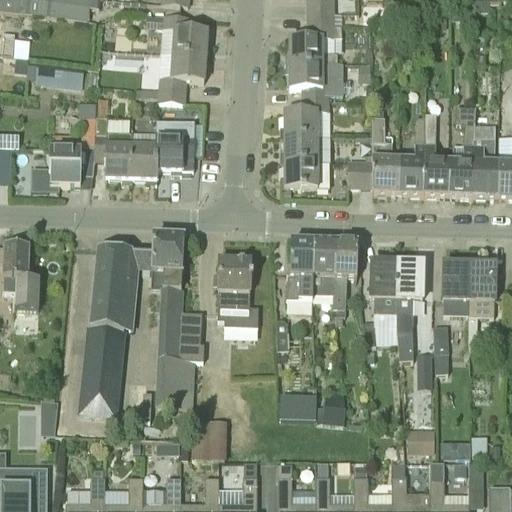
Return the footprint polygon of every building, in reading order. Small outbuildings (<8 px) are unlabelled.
[(0,0),(0,17),(31,22),(48,23),(88,26),(90,13),(90,10),(97,11),(98,0),(0,0)] [(160,0),(160,11),(186,13),(187,1),(205,2),(205,0),(160,0)] [(306,0),(307,8),(333,8),(332,0),(306,0)] [(307,8),(306,20),(333,20),(333,8),(307,8)] [(333,32),(333,20),(306,20),(306,32),(333,32)] [(170,60),(205,63),(207,37),(189,36),(189,25),(147,22),(146,34),(161,35),(161,36),(172,37),(170,60)] [(288,70),(336,70),(336,59),(334,59),(334,45),(341,45),(342,32),(333,32),(306,32),(306,44),(288,44),(288,70)] [(156,84),(155,97),(157,97),(184,99),(184,87),(203,89),(205,63),(170,60),(168,85),(156,84)] [(15,66),(14,78),(26,79),(27,67),(15,66)] [(300,107),(327,107),(327,95),(322,95),(322,83),(328,83),(328,85),(341,85),(341,70),(336,70),(288,70),(288,96),(300,96),(300,107)] [(38,74),(37,87),(83,93),(85,80),(38,74)] [(156,104),(157,97),(155,97),(133,95),(132,102),(156,104)] [(184,99),(157,97),(156,109),(184,111),(184,99)] [(282,144),(318,144),(318,119),(327,119),(327,107),(300,107),(300,118),(282,118),(282,144)] [(196,138),(196,113),(184,113),(184,138),(196,138)] [(445,205),(470,206),(472,114),(456,113),(455,130),(464,130),(462,168),(446,167),(445,205)] [(496,207),(496,169),(494,169),(495,132),(474,132),(475,114),(472,114),(470,206),(496,207)] [(445,205),(446,167),(446,158),(434,158),(435,121),(425,120),(424,125),(423,125),(421,204),(445,205)] [(104,186),(129,186),(131,152),(131,140),(106,139),(106,124),(94,124),(93,155),(93,167),(105,168),(104,186)] [(397,203),(421,204),(423,125),(414,124),(413,166),(399,165),(397,203)] [(397,203),(399,165),(391,165),(392,143),(384,143),(385,125),(370,125),(370,168),(371,167),(371,194),(371,202),(397,203)] [(0,139),(0,186),(11,186),(11,151),(20,151),(20,140),(0,139)] [(156,143),(156,177),(180,178),(180,168),(192,168),(193,142),(180,141),(180,143),(156,143)] [(155,187),(156,177),(156,143),(154,143),(153,153),(131,152),(129,186),(155,187)] [(282,168),(329,169),(329,144),(318,144),(282,144),(282,168)] [(93,167),(93,155),(48,154),(47,175),(49,175),(49,192),(79,193),(79,182),(91,183),(93,167)] [(496,207),(511,207),(511,155),(511,169),(496,169),(496,207)] [(359,194),(359,167),(347,167),(347,194),(359,194)] [(371,167),(370,168),(359,167),(359,194),(371,194),(371,167)] [(282,194),(315,195),(329,195),(329,169),(282,168),(282,194)] [(95,256),(87,334),(129,339),(132,340),(138,277),(149,277),(149,280),(151,280),(150,295),(159,296),(154,415),(191,416),(193,369),(178,367),(181,320),(180,297),(182,244),(153,242),(151,258),(95,256)] [(311,305),(312,302),(313,248),(290,247),(287,304),(311,305)] [(312,302),(332,302),(334,249),(313,248),(312,302)] [(334,249),(332,302),(331,316),(332,316),(332,322),(335,322),(335,330),(342,330),(342,323),(344,323),(345,286),(355,286),(356,249),(334,249)] [(25,300),(26,284),(28,253),(3,252),(2,284),(1,299),(25,300)] [(217,265),(216,299),(216,315),(216,327),(225,327),(225,336),(259,337),(259,314),(248,314),(248,300),(249,300),(250,284),(251,284),(252,280),(249,280),(249,266),(217,265)] [(387,321),(397,321),(395,270),(369,269),(369,307),(372,307),(372,321),(376,321),(376,326),(387,327),(387,321)] [(412,308),(421,308),(422,270),(395,270),(397,321),(396,339),(412,339),(412,308)] [(442,308),(442,322),(468,322),(469,271),(442,271),(441,308),(442,308)] [(469,271),(468,322),(467,347),(476,348),(476,325),(492,325),(492,310),(493,310),(494,272),(469,271)] [(181,320),(178,367),(193,369),(202,369),(203,352),(199,352),(200,321),(181,320)] [(363,354),(375,353),(373,329),(361,330),(363,354)] [(276,366),(293,365),(292,331),(275,332),(276,366)] [(446,361),(447,361),(446,333),(432,334),(434,382),(447,381),(446,361)] [(129,339),(87,334),(77,422),(119,427),(129,339)] [(412,339),(396,339),(397,368),(413,368),(412,339)] [(430,361),(415,361),(415,395),(430,395),(430,361)] [(315,428),(342,433),(344,415),(343,400),(324,400),(323,414),(315,414),(315,428)] [(286,407),(286,405),(277,404),(276,425),(313,426),(313,408),(286,407)] [(57,440),(58,406),(43,406),(42,439),(57,440)] [(190,467),(222,468),(223,429),(191,428),(190,467)] [(277,454),(279,454),(279,465),(310,465),(310,456),(339,456),(339,465),(366,465),(366,437),(308,431),(277,431),(277,454)] [(433,457),(434,457),(434,441),(422,441),(422,457),(424,457),(424,467),(432,467),(433,457)] [(442,447),(442,462),(472,461),(472,446),(442,447)] [(468,511),(482,511),(482,468),(468,468),(468,511)] [(45,511),(47,476),(2,475),(0,474),(0,511),(45,511)] [(103,511),(104,511),(104,485),(90,485),(90,511),(65,511),(103,511)] [(141,511),(142,511),(142,485),(128,485),(128,511),(104,511),(103,511),(141,511)] [(179,511),(181,511),(180,485),(166,485),(166,511),(142,511),(141,511),(179,511)] [(217,511),(219,511),(218,485),(204,485),(204,511),(181,511),(179,511),(217,511)] [(256,511),(257,485),(242,485),(242,511),(219,511),(217,511),(256,511)] [(316,511),(315,511),(291,511),(291,485),(277,485),(277,511),(316,511)] [(354,511),(353,511),(329,511),(329,485),(315,485),(315,511),(316,511),(354,511)] [(392,511),(391,511),(367,511),(367,485),(353,485),(353,511),(354,511),(392,511)] [(430,511),(429,511),(405,511),(405,485),(391,485),(391,511),(392,511),(430,511)] [(430,511),(468,511),(443,511),(443,485),(429,485),(429,511),(430,511)] [(487,511),(510,511),(511,496),(488,496),(487,511)]
